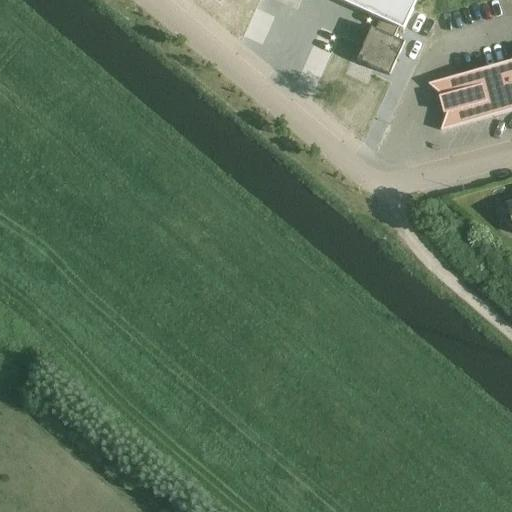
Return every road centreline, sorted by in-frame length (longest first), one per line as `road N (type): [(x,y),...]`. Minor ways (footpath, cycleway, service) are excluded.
road 1 (residential): [(152,0),(368,181),(390,186),(511,153)]
road 2 (track): [(511,332),(429,264),(402,226),(390,186)]
